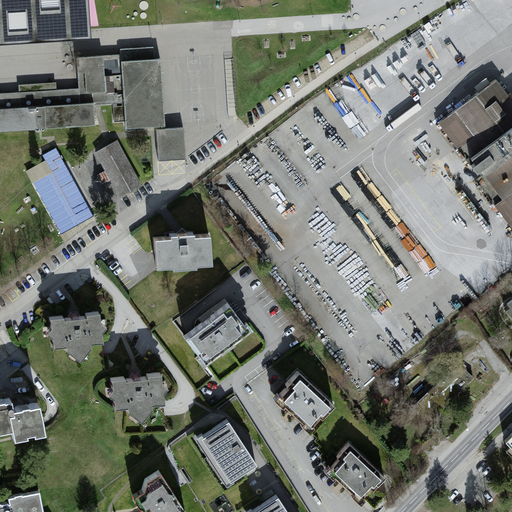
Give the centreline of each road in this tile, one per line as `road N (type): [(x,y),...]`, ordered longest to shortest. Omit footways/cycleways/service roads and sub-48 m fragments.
road 1 (residential): [(368,47),(0,322)]
road 2 (unknown): [(511,261),(462,248),(442,233),(388,155),(391,132),(507,56)]
road 3 (tertiary): [(511,402),(404,511)]
